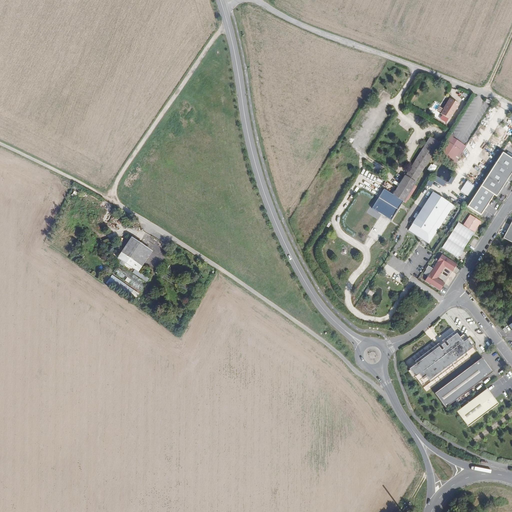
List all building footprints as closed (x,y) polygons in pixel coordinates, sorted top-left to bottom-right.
[(449,98),(443,109),(440,114),(449,119),(452,114),(459,104),(449,98)] [(408,200),(411,194),(409,192),(409,191),(411,193),(413,191),(416,187),(413,185),(415,182),(440,143),(430,137),(405,176),(392,195),(383,189),(372,208),(391,220),(403,201),(405,203),(407,199),(408,200)] [(451,137),(448,141),(461,150),(464,145),(451,137)] [(451,163),(460,150),(447,141),(438,155),(451,163)] [(452,164),(461,151),(460,150),(451,163),(452,164)] [(511,172),(511,158),(502,153),(480,186),(494,195),(496,197),(502,188),(511,172)] [(430,178),(426,184),(430,187),(434,181),(430,178)] [(475,186),(467,180),(460,190),(468,196),(475,186)] [(494,195),(480,186),(467,206),(481,215),(482,213),(494,195)] [(433,193),(409,232),(430,245),(454,206),(433,193)] [(470,215),(463,225),(465,227),(471,219),(477,223),(472,231),(474,233),(481,222),(470,215)] [(471,219),(465,227),(463,225),(458,222),(442,248),(458,258),(474,233),(472,231),(477,223),(471,219)] [(511,220),(503,238),(511,242),(511,220)] [(151,252),(130,238),(117,258),(137,272),(151,252)] [(427,277),(425,281),(440,291),(445,283),(437,278),(441,272),(444,267),(452,272),(457,264),(442,255),(433,269),(427,277)] [(423,274),(427,277),(433,269),(428,266),(423,274)] [(454,331),(415,361),(416,363),(409,369),(410,370),(408,371),(413,378),(415,377),(418,375),(421,379),(422,378),(423,379),(426,376),(431,382),(467,355),(465,353),(473,347),(466,339),(463,342),(459,337),(454,331)] [(482,358),(434,394),(445,408),(493,372),(482,358)] [(418,375),(415,377),(422,386),(424,384),(421,379),(418,375)] [(456,412),(467,427),(498,404),(487,389),(456,412)] [(409,511),(413,505),(405,501),(400,511),(409,511)]
